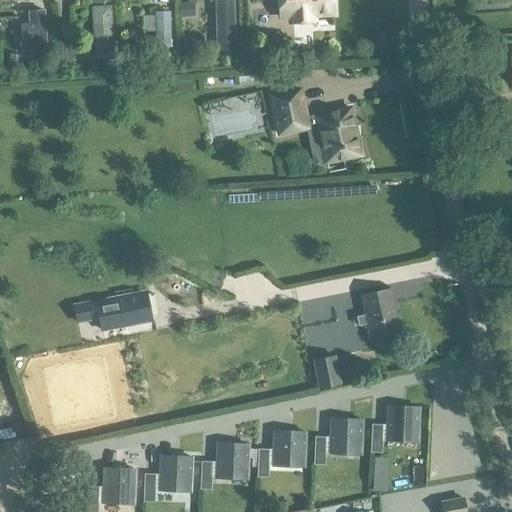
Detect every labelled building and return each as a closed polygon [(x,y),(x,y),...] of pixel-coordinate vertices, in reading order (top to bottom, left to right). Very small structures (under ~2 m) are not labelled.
[(332,0),(279,0),(280,17),(289,16),(290,21),(314,19),(313,14),(333,13),(332,0)] [(181,12),(181,17),(195,17),(195,4),(181,4),(181,12)] [(29,25),(21,25),(22,40),(31,40),(31,54),(32,54),(47,53),(45,10),(42,11),(29,11),(29,14),(29,25)] [(169,21),(153,22),(154,59),(170,59),(169,21)] [(273,54),(262,55),(262,66),(274,65),(273,54)] [(187,81),(172,81),(173,92),(187,91),(187,81)] [(359,154),(350,108),(315,115),(315,116),(305,118),(299,89),(270,95),(278,133),(307,127),(307,126),(317,124),(324,162),(359,154)] [(215,148),(260,146),(258,109),(213,112),(215,148)] [(362,295),(366,314),(360,316),(362,325),(368,324),(371,339),(385,336),(387,342),(391,344),(399,342),(400,339),(399,333),(390,289),(362,295)] [(122,300),(102,304),(105,320),(107,329),(152,320),(147,297),(122,302),(122,300)] [(96,302),(75,306),(78,322),(100,318),(96,302)] [(353,373),(350,355),(339,357),(342,375),(353,373)] [(337,357),(316,361),(322,390),(343,386),(337,357)] [(372,424),(371,453),(382,453),(383,441),(386,442),(419,443),(420,407),(401,407),(401,415),(387,414),(386,425),(383,425),(372,424)] [(315,437),(314,465),(325,466),(326,454),(329,454),(362,455),(363,420),(344,419),(344,427),(330,426),(330,438),(326,437),(315,437)] [(258,449),(257,478),(269,478),(269,466),(272,466),(305,468),(306,432),(287,432),(287,439),(273,439),(273,450),(270,450),(258,449)] [(201,462),(200,490),(212,490),(212,479),(215,479),(248,480),(249,444),(231,444),(230,452),(216,451),(216,462),(213,462),(201,462)] [(54,454),(42,456),(44,466),(56,464),(54,454)] [(145,474),(144,502),(155,503),(155,491),(159,491),(192,492),(193,456),(174,456),(173,464),(159,463),(159,475),(156,475),(145,474)] [(89,487),(87,511),(98,511),(98,505),(102,505),(135,506),(136,469),(117,469),(117,477),(103,476),(102,487),(99,487),(89,487)] [(373,479),(372,491),(387,492),(388,480),(373,479)] [(466,511),(463,497),(440,501),(441,511),(466,511)]
